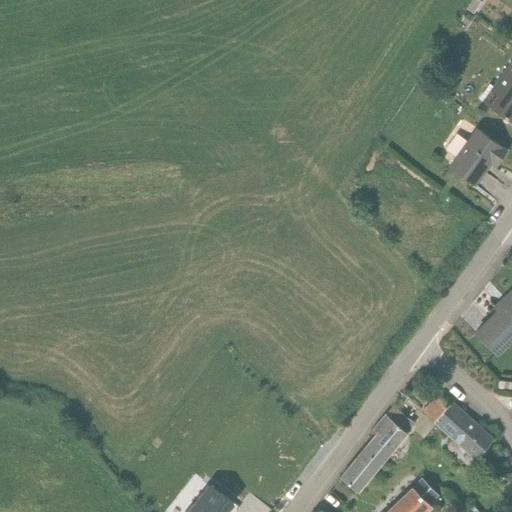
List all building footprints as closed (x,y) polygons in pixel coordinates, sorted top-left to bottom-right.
[(511,119),(492,146),(511,160),(511,119)] [(511,190),(487,172),(458,211),(486,232),(503,209),(506,212),(511,204),(511,190)] [(484,380),(509,406),(511,402),(511,347),(504,355),(507,359),(484,380)] [(446,474),(460,455),(447,445),(433,463),(446,474)] [(487,511),(506,490),(463,452),(460,455),(446,474),(486,511),(487,511)] [(418,482),(396,463),(381,480),(384,483),(403,499),(418,482)] [(374,511),(393,511),(403,499),(384,483),(367,505),(374,511)]
